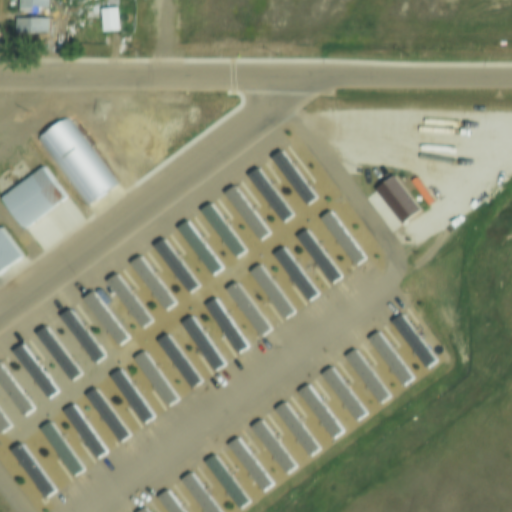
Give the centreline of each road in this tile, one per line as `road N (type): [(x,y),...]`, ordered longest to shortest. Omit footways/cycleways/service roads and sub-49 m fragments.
road 1 (residential): [(511,75),(0,80)]
road 2 (residential): [(307,76),(0,311)]
